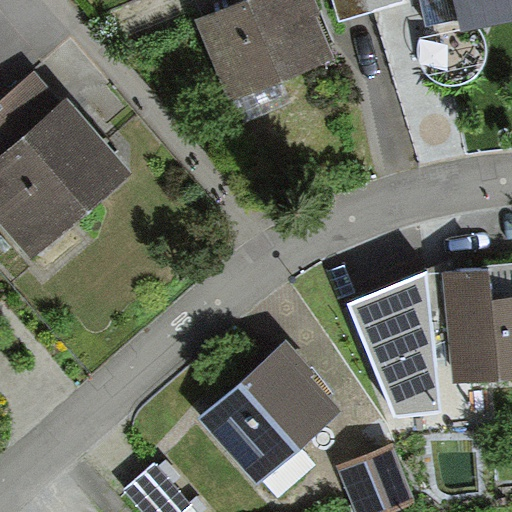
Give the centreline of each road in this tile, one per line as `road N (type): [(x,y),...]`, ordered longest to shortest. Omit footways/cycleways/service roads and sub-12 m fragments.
road 1 (residential): [(0,487),(275,248)]
road 2 (residential): [(275,248),(404,201),(511,185)]
road 3 (residential): [(163,130),(275,248)]
